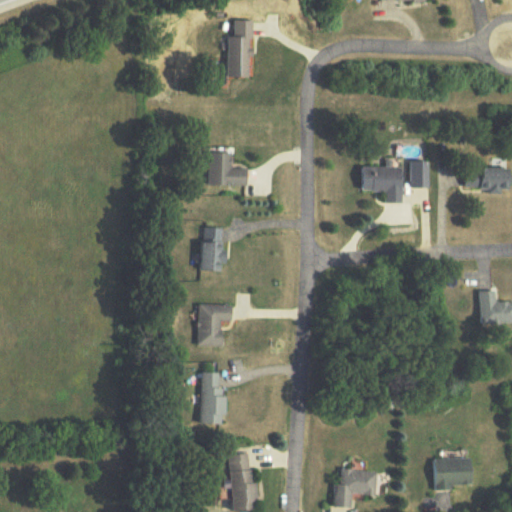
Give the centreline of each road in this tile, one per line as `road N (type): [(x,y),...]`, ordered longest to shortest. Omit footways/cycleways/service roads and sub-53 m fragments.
road 1 (residential): [(293,511),(311,260),(305,97),(313,72),(348,47),(483,45),(489,28),(511,17),(504,73),(483,45)]
road 2 (residential): [(311,260),(511,250)]
